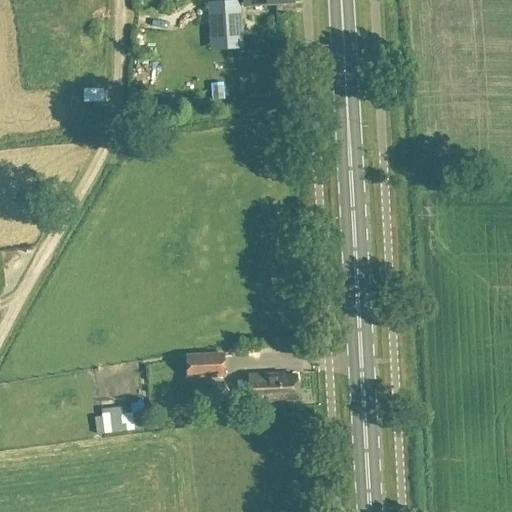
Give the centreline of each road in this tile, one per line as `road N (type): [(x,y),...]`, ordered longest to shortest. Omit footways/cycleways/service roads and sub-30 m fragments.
road 1 (primary): [(367,511),(340,0)]
road 2 (track): [(121,0),(124,113),(0,346)]
